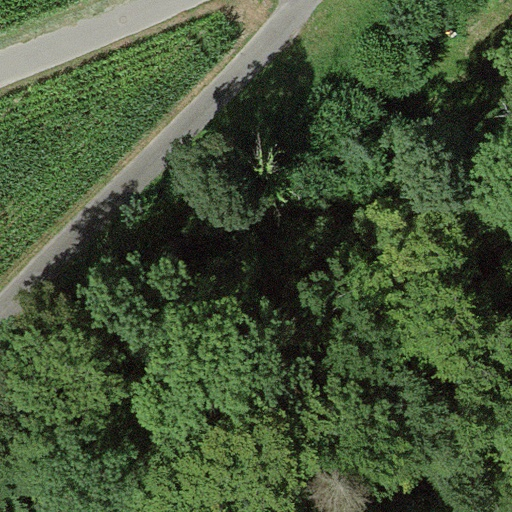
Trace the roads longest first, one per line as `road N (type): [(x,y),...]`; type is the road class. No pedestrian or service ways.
road 1 (residential): [(0,321),(305,0)]
road 2 (residential): [(0,67),(166,0)]
